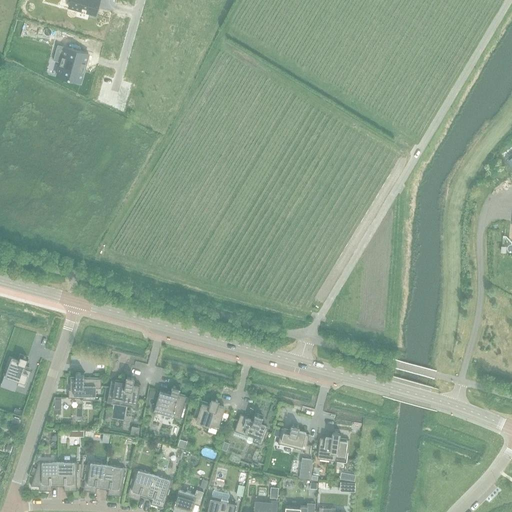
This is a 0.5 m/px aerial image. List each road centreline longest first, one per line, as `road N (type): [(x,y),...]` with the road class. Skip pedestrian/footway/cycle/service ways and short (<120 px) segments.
road 1 (tertiary): [(511,427),(454,403),(77,300)]
road 2 (residential): [(10,503),(77,300)]
